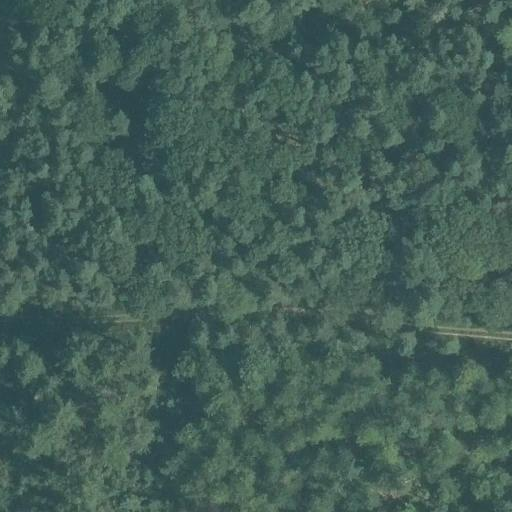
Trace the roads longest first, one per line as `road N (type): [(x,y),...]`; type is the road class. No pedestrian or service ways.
road 1 (track): [(0,313),(189,323),(310,315),(511,339)]
road 2 (track): [(494,0),(427,46),(401,76),(368,322)]
